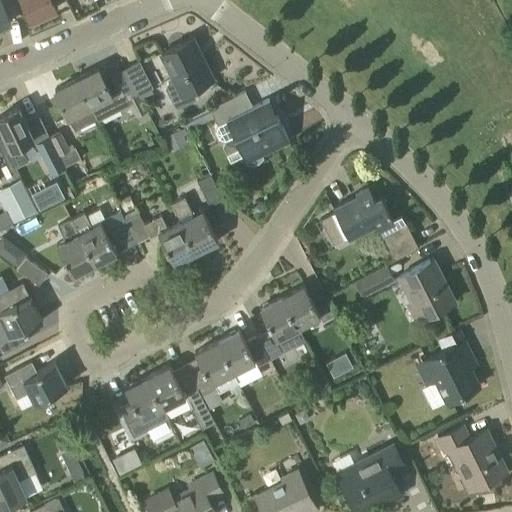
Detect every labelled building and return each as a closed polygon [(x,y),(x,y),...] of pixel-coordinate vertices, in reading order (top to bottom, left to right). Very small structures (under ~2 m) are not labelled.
[(0,0),(0,26),(11,22),(0,0)] [(21,0),(30,20),(56,9),(51,0),(21,0)] [(189,40),(193,38),(193,37),(161,53),(174,79),(167,83),(165,88),(174,106),(180,108),(196,99),(191,89),(213,78),(202,56),(198,58),(189,40)] [(118,90),(111,93),(98,68),(75,79),(95,119),(96,121),(130,105),(135,116),(148,110),(139,93),(123,100),(118,90)] [(74,129),(95,119),(75,79),(54,90),(74,129)] [(150,80),(136,87),(139,93),(140,94),(152,88),(154,87),(150,80)] [(254,164),(259,161),(263,157),(262,154),(290,140),(277,115),(275,116),(267,100),(269,99),(269,98),(253,106),(245,90),(208,108),(215,123),(213,131),(217,140),(225,142),(234,138),(247,164),(254,164)] [(34,137),(28,125),(19,107),(0,115),(0,127),(3,135),(0,136),(0,148),(10,169),(28,160),(20,144),(34,137)] [(180,129),(165,136),(172,150),(187,143),(180,129)] [(50,137),(64,165),(79,158),(73,145),(68,148),(60,132),(50,137)] [(64,165),(50,137),(37,144),(50,172),(64,165)] [(198,181),(210,205),(223,199),(210,174),(198,181)] [(19,179),(0,189),(15,220),(35,210),(19,179)] [(56,180),(31,193),(39,209),(64,197),(56,180)] [(393,259),(401,255),(418,246),(406,222),(401,214),(393,218),(381,195),(375,199),(368,186),(355,192),(358,199),(355,200),(353,197),(333,207),(335,211),(319,218),(332,244),(348,236),(349,238),(375,224),(393,259)] [(202,209),(194,213),(185,196),(171,203),(180,220),(196,251),(218,240),(202,209)] [(253,213),(258,215),(263,213),(265,207),(262,202),(257,201),(252,203),(251,208),(253,213)] [(7,209),(0,211),(0,227),(13,223),(7,209)] [(196,251),(180,220),(167,227),(161,214),(144,223),(138,211),(125,217),(137,242),(150,235),(151,237),(158,233),(173,263),(175,262),(174,262),(195,251),(195,252),(196,251)] [(115,253),(137,242),(125,217),(104,228),(101,221),(91,226),(84,213),(72,219),(94,264),(95,263),(115,253)] [(72,275),(94,264),(72,219),(58,225),(65,239),(56,244),(72,275)] [(4,234),(0,239),(0,251),(18,265),(27,252),(4,234)] [(48,273),(32,261),(26,257),(17,269),(39,284),(48,273)] [(456,300),(441,272),(437,274),(430,260),(399,276),(420,318),(456,300)] [(393,279),(386,265),(356,281),(363,295),(393,279)] [(281,296),(282,296),(297,327),(320,315),(323,321),(336,314),(320,283),(307,289),(304,284),(281,296)] [(24,328),(24,329),(43,320),(42,319),(41,319),(30,298),(31,297),(30,296),(16,303),(16,302),(0,310),(0,317),(3,323),(0,324),(0,349),(2,353),(29,339),(29,338),(24,341),(18,330),(24,328)] [(276,338),(297,327),(282,296),(261,307),(261,306),(260,307),(271,328),(258,334),(271,359),(283,352),(276,338)] [(271,359),(258,334),(245,341),(239,329),(238,329),(238,330),(218,340),(217,340),(233,371),(255,360),(257,365),(271,359)] [(233,371),(217,340),(195,352),(201,364),(188,370),(200,394),(215,386),(218,391),(238,381),(233,371)] [(479,385),(470,367),(458,342),(425,358),(447,401),(479,385)] [(27,364),(32,361),(32,360),(4,374),(16,397),(29,391),(35,402),(54,393),(53,392),(67,385),(66,384),(55,362),(55,361),(37,370),(37,372),(32,375),(27,364)] [(175,377),(172,370),(169,365),(147,376),(168,418),(190,407),(202,428),(214,422),(200,394),(188,370),(175,377)] [(134,436),(168,418),(147,376),(146,376),(147,377),(126,387),(125,387),(131,400),(118,406),(134,436)] [(484,431),(486,430),(486,429),(469,437),(462,425),(439,436),(446,450),(451,447),(471,488),(506,470),(498,455),(496,456),(484,431)] [(0,445),(9,441),(4,429),(0,431),(0,445)] [(203,440),(189,447),(199,466),(213,458),(203,440)] [(379,496),(398,486),(391,472),(404,465),(393,443),(336,472),(357,511),(380,499),(379,496)] [(18,479),(35,472),(36,471),(23,444),(0,454),(0,460),(4,468),(0,470),(0,507),(26,495),(18,479)] [(85,476),(80,464),(69,470),(74,481),(85,476)] [(292,511),(297,509),(298,511),(311,511),(317,509),(298,469),(281,477),(283,481),(256,494),(264,511),(292,511)] [(223,493),(214,475),(213,472),(189,484),(191,487),(157,504),(161,511),(215,511),(209,500),(223,493)] [(65,511),(58,497),(29,510),(30,511),(65,511)]
